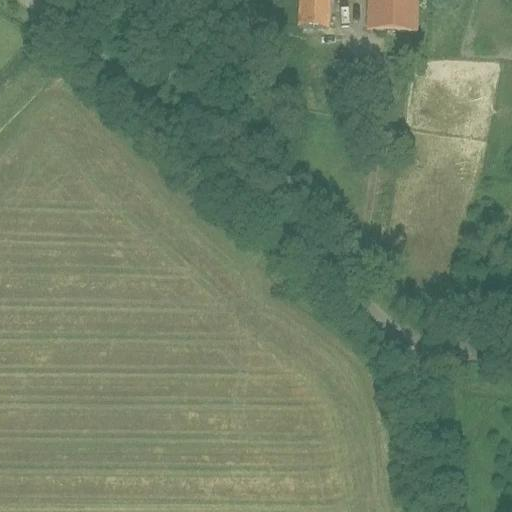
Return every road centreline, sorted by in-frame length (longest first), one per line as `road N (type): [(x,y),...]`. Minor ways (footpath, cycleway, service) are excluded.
road 1 (residential): [(402,336),(117,67),(21,0)]
road 2 (residential): [(436,511),(402,336)]
